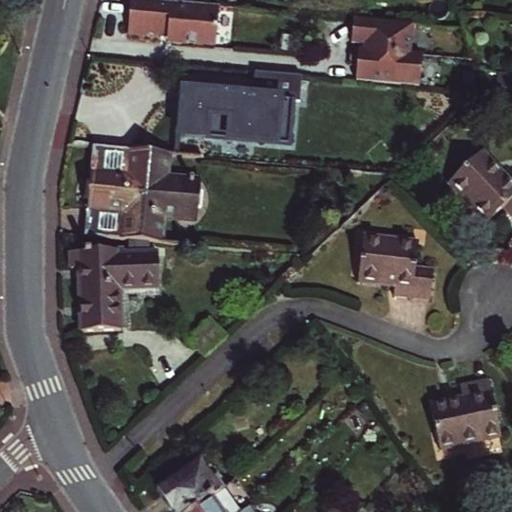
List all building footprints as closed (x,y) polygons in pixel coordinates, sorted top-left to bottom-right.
[(218,7),(130,0),(127,39),(156,42),(157,34),(172,36),(171,43),(171,47),(214,51),(218,7)] [(357,68),(356,83),(444,92),(447,59),(435,58),(438,26),(345,18),(343,44),(355,46),(354,51),(342,50),(341,67),(348,68),(357,68)] [(157,34),(156,42),(166,43),(166,47),(171,47),(171,43),(172,36),(157,34)] [(348,68),(347,82),(356,83),(357,68),(348,68)] [(299,103),(301,78),(254,74),(251,103),(238,102),(239,97),(229,97),(229,94),(221,94),(220,96),(183,93),(179,137),(288,146),(291,103),(299,103)] [(92,150),(87,213),(120,216),(118,242),(158,246),(160,220),(196,224),(200,186),(164,182),(167,157),(92,150)] [(511,189),(478,155),(445,187),(484,228),(500,213),(511,225),(511,189)] [(167,157),(164,182),(200,186),(203,161),(167,157)] [(84,238),(118,242),(120,216),(87,213),(84,238)] [(158,246),(193,250),(196,224),(160,220),(158,246)] [(416,265),(418,243),(362,238),(358,282),(394,285),(393,295),(431,297),(434,267),(416,265)] [(123,251),(69,253),(69,270),(79,270),(81,333),(119,333),(119,291),(159,290),(158,256),(123,256),(123,251)] [(195,334),(211,352),(233,331),(216,314),(195,334)] [(462,383),(465,396),(433,402),(442,445),(502,435),(492,378),(462,383)] [(211,484),(217,480),(221,478),(209,462),(200,468),(211,484)] [(162,494),(173,511),(192,511),(211,499),(224,490),(217,480),(211,484),(200,468),(162,494)] [(192,511),(219,511),(211,499),(192,511)] [(257,511),(252,503),(243,511),(257,511)]
